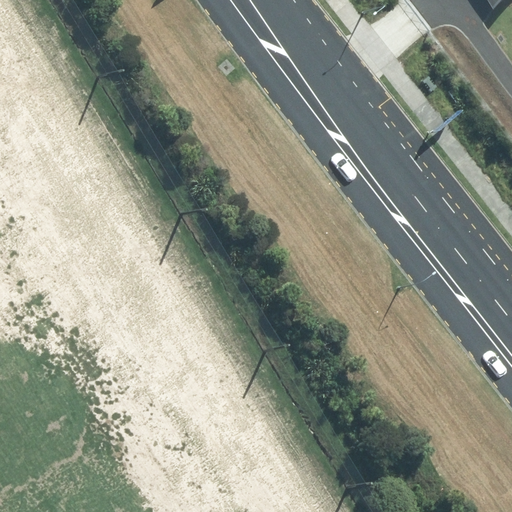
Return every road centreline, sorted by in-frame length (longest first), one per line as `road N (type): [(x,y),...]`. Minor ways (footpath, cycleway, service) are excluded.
road 1 (primary): [(511,382),(365,202),(220,0)]
road 2 (primary): [(267,0),(511,320)]
